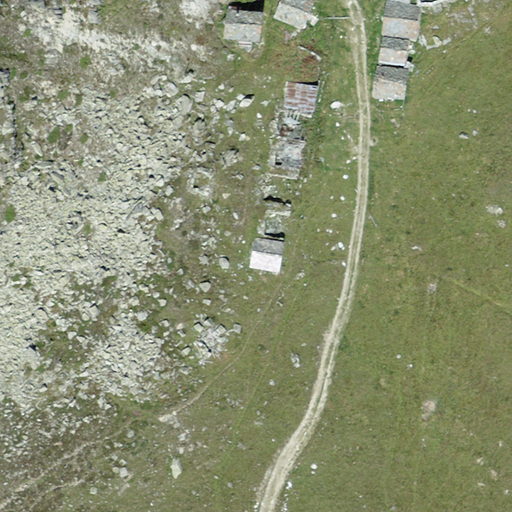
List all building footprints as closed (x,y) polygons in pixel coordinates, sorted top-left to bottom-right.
[(307,0),(277,0),(273,12),(297,23),(307,0)] [(414,4),(384,2),(381,30),(411,33),(414,4)] [(254,12),(225,10),(224,34),(252,36),(254,12)] [(401,41),(379,39),(377,59),(400,61),(401,41)] [(400,69),(375,67),(373,89),(398,92),(400,69)] [(312,86),(287,83),(284,108),(308,111),(312,86)] [(277,242),(254,239),(250,263),(273,267),(277,242)]
